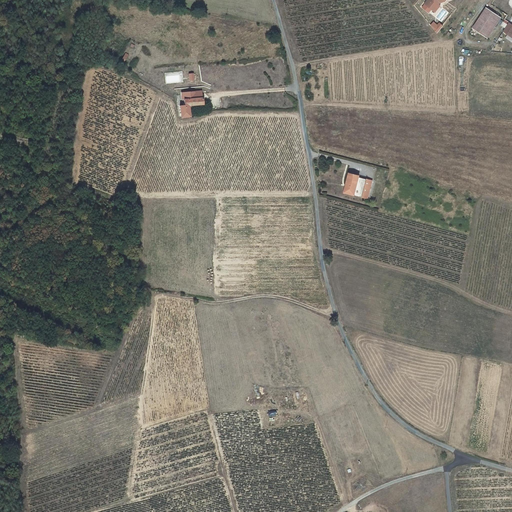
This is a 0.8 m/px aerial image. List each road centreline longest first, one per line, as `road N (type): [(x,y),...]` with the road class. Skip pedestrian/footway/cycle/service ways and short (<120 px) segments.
road 1 (unclassified): [(467,457),(387,408),(345,337),(323,268),(293,65),(273,0)]
road 2 (track): [(143,426),(161,295),(214,302),(275,296),(335,313)]
road 3 (track): [(468,42),(293,65)]
